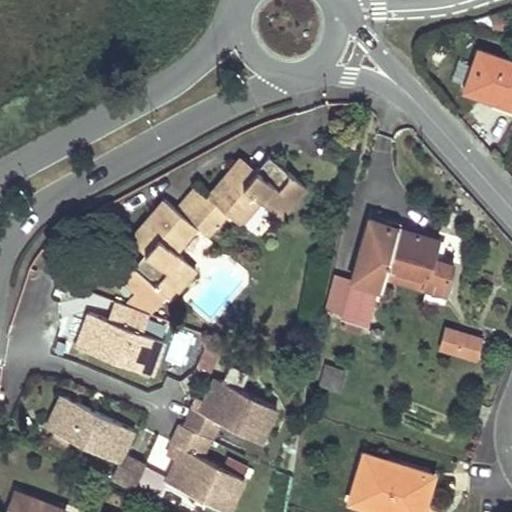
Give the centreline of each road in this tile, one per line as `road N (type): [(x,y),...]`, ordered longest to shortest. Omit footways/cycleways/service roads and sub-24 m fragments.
road 1 (tertiary): [(0,262),(42,204),(295,70)]
road 2 (tertiary): [(242,22),(170,84),(0,179)]
road 3 (tertiary): [(295,70),(372,82),(433,121)]
road 4 (tertiary): [(433,121),(409,84),(332,12)]
